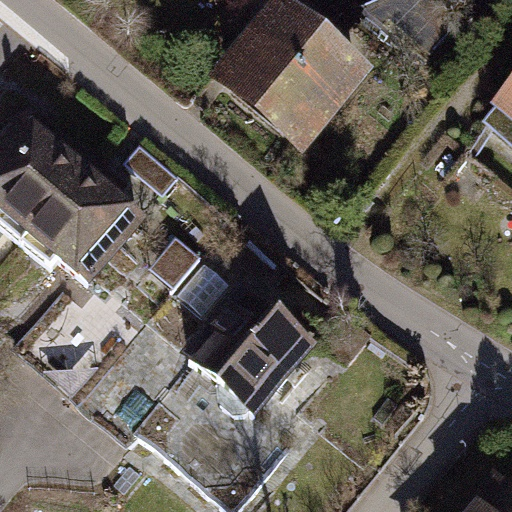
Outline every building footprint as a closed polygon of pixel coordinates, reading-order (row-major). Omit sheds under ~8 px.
[(393,40),(437,17),(428,0),(388,0),(376,7),(393,40)] [(301,162),(369,78),(275,2),(207,86),(301,162)] [(511,98),(492,123),(511,139),(511,98)] [(149,226),(22,122),(0,148),(0,231),(86,303),(149,226)] [(312,356),(236,298),(178,371),(253,430),(312,356)] [(511,511),(511,484),(502,477),(474,511),(511,511)]
